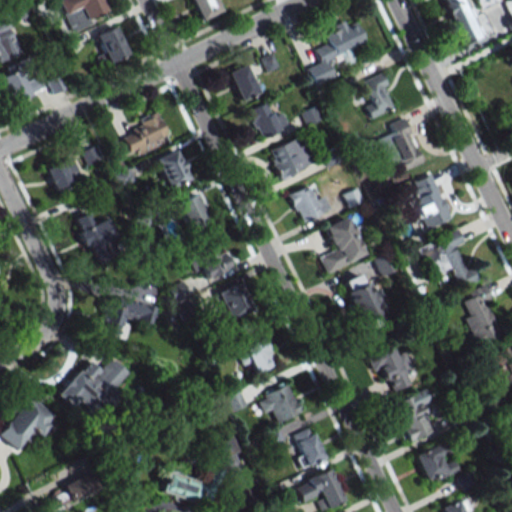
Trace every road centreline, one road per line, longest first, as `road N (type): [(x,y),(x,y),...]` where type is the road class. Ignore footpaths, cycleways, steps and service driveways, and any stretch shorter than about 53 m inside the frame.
road 1 (residential): [(391,511),(143,0)]
road 2 (residential): [(0,147),(303,0)]
road 3 (tertiary): [(511,245),(392,0)]
road 4 (residential): [(0,358),(39,337),(53,297),(0,177)]
